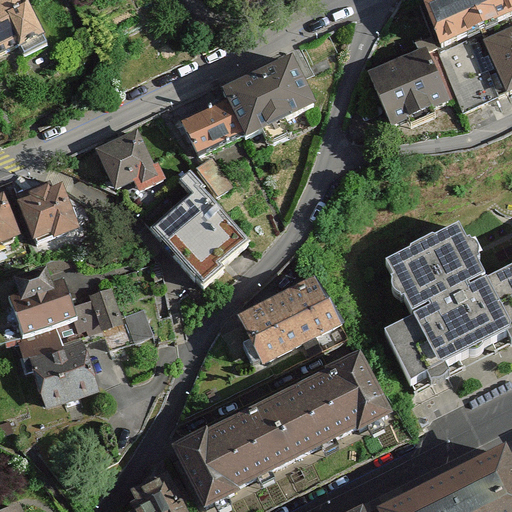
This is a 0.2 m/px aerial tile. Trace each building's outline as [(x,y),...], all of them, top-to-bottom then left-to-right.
[(25,0),(0,0),(0,61),(45,37),(25,0)] [(511,0),(418,0),(415,1),(434,44),(442,65),(511,34),(511,0)] [(511,34),(442,65),(458,101),(464,115),(491,103),(511,93),(511,34)] [(434,44),(368,72),(393,129),(458,101),(442,65),(434,44)] [(230,102),(247,138),(317,104),(295,58),(225,92),(230,102)] [(230,102),(183,123),(200,160),(247,138),(230,102)] [(145,131),(100,152),(120,194),(139,185),(145,198),(170,186),(145,131)] [(192,200),(157,232),(208,288),(256,244),(194,176),(181,188),(192,200)] [(63,187),(20,203),(37,247),(80,230),(63,187)] [(5,197),(0,199),(0,249),(21,242),(5,197)] [(419,321),(388,337),(416,392),(511,345),(511,273),(493,283),(467,230),(392,267),(419,321)] [(319,281),(243,320),(264,371),(344,331),(319,281)] [(65,285),(8,306),(23,345),(79,325),(73,308),(65,285)] [(105,336),(112,356),(152,342),(142,314),(121,321),(112,294),(73,308),(79,325),(84,344),(105,336)] [(29,363),(47,416),(102,397),(84,344),(29,363)] [(171,457),(199,511),(225,511),(393,426),(360,361),(171,457)] [(511,511),(511,465),(506,454),(390,511),(511,511)] [(140,511),(196,511),(178,471),(131,492),(140,511)] [(30,511),(25,499),(0,509),(0,511),(30,511)]
